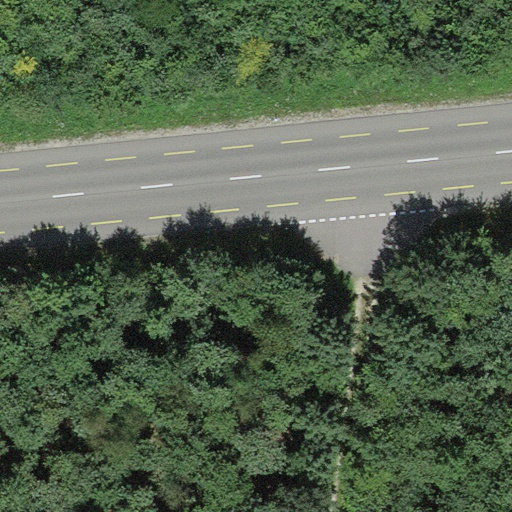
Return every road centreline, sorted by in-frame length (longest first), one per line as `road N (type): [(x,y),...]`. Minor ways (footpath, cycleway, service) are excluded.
road 1 (primary): [(0,207),(511,158)]
road 2 (track): [(342,511),(387,171)]
